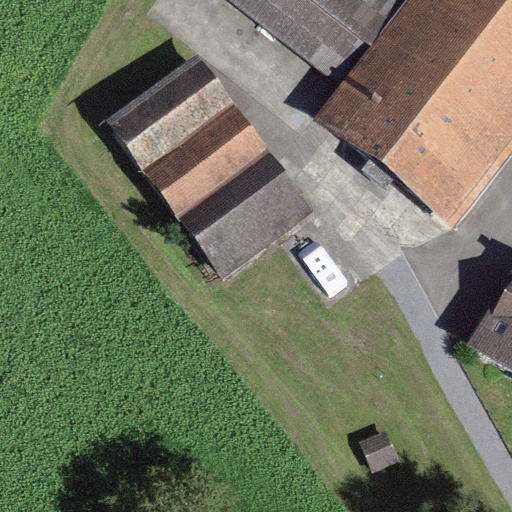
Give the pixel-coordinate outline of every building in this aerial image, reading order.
[(400,0),(222,0),(330,87),(400,0)] [(455,237),(511,164),(511,9),(500,0),(415,0),(315,129),(455,237)] [(223,287),(316,219),(201,62),(107,131),(223,287)] [(511,377),(511,274),(466,349),(511,377)] [(350,476),(362,505),(389,494),(378,465),(350,476)]
